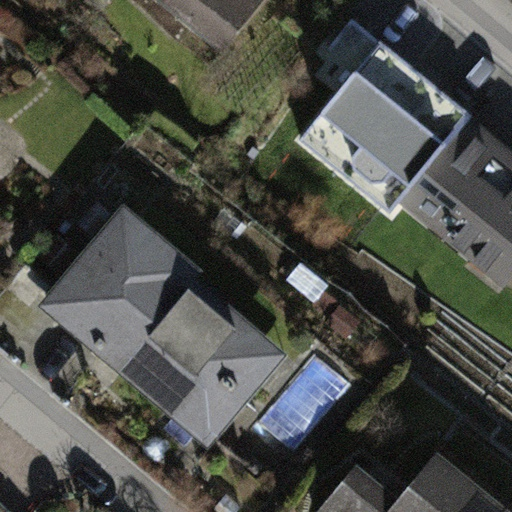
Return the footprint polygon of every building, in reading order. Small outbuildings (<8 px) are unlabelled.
[(156,0),(229,58),(276,0),(156,0)] [(484,115),(405,46),(336,125),(415,194),(476,125),(484,115)] [(511,157),(476,125),(415,194),(511,278),(511,157)] [(290,378),(116,227),(37,318),(211,469),(290,378)] [(408,509),(363,472),(330,511),(493,511),(440,469),(408,509)]
